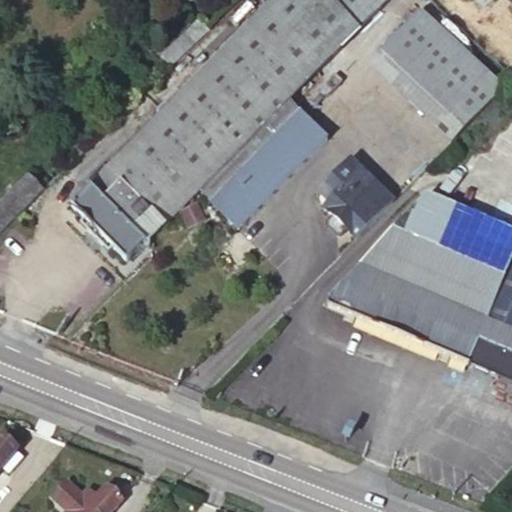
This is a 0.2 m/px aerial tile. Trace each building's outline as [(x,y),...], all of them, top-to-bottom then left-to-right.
[(195,192),(206,204),(208,202),(297,112),(286,102),(342,47),(349,54),(360,42),(354,34),(389,0),(273,0),(175,98),(171,94),(153,112),(157,116),(85,186),(142,243),(195,192)] [(450,143),(502,91),(420,12),(368,64),(450,143)] [(195,23),(160,57),(168,66),(204,32),(195,23)] [(297,112),(208,202),(237,228),(327,140),(297,112)] [(329,180),(372,222),(389,206),(345,163),(329,180)] [(0,231),(40,194),(25,178),(0,202),(0,231)] [(344,234),(352,242),(372,222),(329,180),(322,188),(332,198),(326,205),(321,211),(331,222),(344,234)] [(123,262),(142,243),(85,186),(67,206),(87,225),(83,230),(99,246),(103,243),(123,262)] [(332,198),(322,188),(315,194),(326,205),(332,198)] [(511,232),(424,196),(327,296),(326,309),(511,387),(511,232)] [(341,239),(344,234),(331,222),(326,227),(327,230),(335,239),(341,239)] [(14,452),(0,439),(0,470),(7,476),(21,460),(13,452),(14,452)] [(110,511),(118,503),(102,488),(93,498),(85,491),(79,497),(64,484),(50,499),(63,511),(110,511)]
